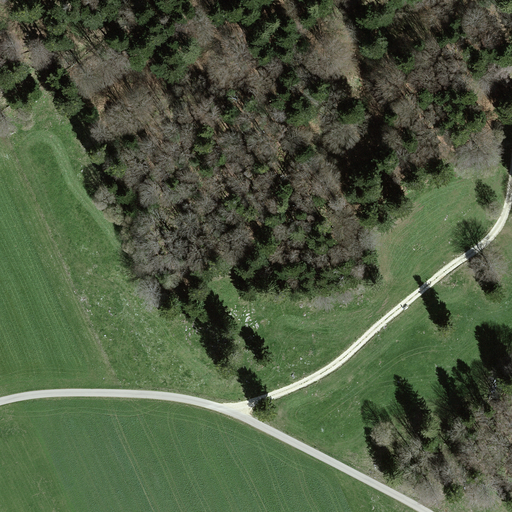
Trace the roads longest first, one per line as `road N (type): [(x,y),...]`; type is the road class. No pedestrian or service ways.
road 1 (unclassified): [(431,511),(258,422),(183,396),(53,390),(0,399)]
road 2 (track): [(217,405),(276,394),(336,363),(483,249),(511,182)]
